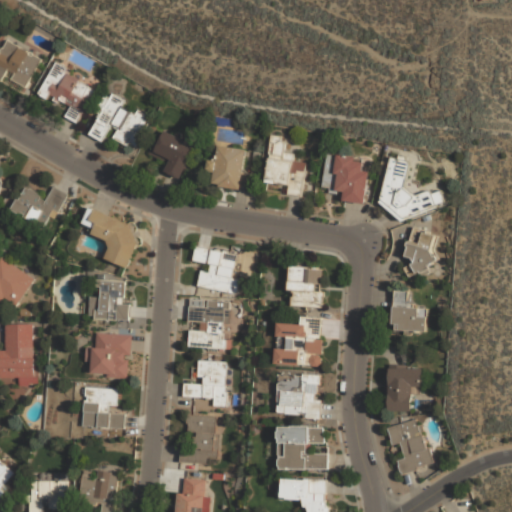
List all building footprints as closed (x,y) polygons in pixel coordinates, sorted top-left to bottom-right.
[(0,51),(0,80),(4,82),(8,75),(28,86),(44,57),(8,37),(0,51)] [(53,65),(41,93),(71,105),(67,114),(83,120),(98,83),(53,65)] [(87,133),(104,141),(108,134),(136,147),(150,116),(125,104),(127,99),(108,90),(87,133)] [(164,171),(184,178),(198,142),(161,128),(151,154),(168,161),(164,171)] [(308,161),(283,158),(286,137),(271,135),(264,182),(289,186),(288,194),(303,196),(308,161)] [(217,174),(215,186),(242,189),(247,148),(221,145),(219,158),(211,157),(209,173),(217,174)] [(365,203),(369,171),(364,170),(365,159),(329,154),(325,189),(346,192),(345,200),(365,203)] [(430,216),(435,197),(405,190),(411,161),(391,157),(381,206),(430,216)] [(14,208),(52,228),(70,193),(55,185),(48,197),(26,186),(14,208)] [(137,225),(92,205),(82,227),(113,240),(105,258),(129,268),(142,238),(133,234),(137,225)] [(439,234),(416,228),(405,270),(429,276),(439,234)] [(240,253),(197,245),(194,262),(203,264),(199,286),(233,292),(240,253)] [(0,298),(18,309),(37,277),(1,255),(0,256),(0,298)] [(326,268),(290,266),(287,306),(323,308),(326,268)] [(127,303),(128,281),(101,279),(101,296),(92,296),(91,319),(131,320),(132,303),(127,303)] [(428,308),(406,306),(407,292),(397,291),(394,330),(426,332),(428,308)] [(189,346),(225,349),(230,302),(191,298),(189,325),(191,325),(189,346)] [(275,365),(321,367),(324,318),(301,317),(301,324),(278,323),(278,338),(286,338),(285,349),(276,349),(275,365)] [(36,323),(6,323),(6,351),(0,351),(0,377),(36,377),(36,323)] [(132,335),(94,333),(92,376),(130,378),(132,335)] [(184,401),(226,403),(229,360),(197,359),(196,382),(185,382),(184,401)] [(413,411),(413,386),(423,386),(423,369),(387,368),(387,411),(413,411)] [(321,417),(321,375),(279,374),(278,416),(321,417)] [(84,427),(126,428),(127,413),(118,413),(118,388),(85,387),(84,427)] [(216,463),(218,415),(187,414),(185,462),(216,463)] [(389,425),(394,444),(402,442),(406,457),(399,459),(402,472),(434,464),(422,417),(389,425)] [(277,469),(329,470),(329,449),(325,449),(326,427),(278,426),(277,469)] [(0,457),(0,494),(19,475),(0,457)] [(114,511),(122,472),(97,468),(96,476),(86,474),(82,500),(104,504),(102,511),(114,511)] [(209,511),(213,479),(181,476),(177,511),(209,511)] [(68,479),(31,479),(31,511),(44,511),(44,508),(68,508),(68,479)] [(281,479),(281,500),(306,501),(306,511),(329,511),(329,480),(281,479)]
